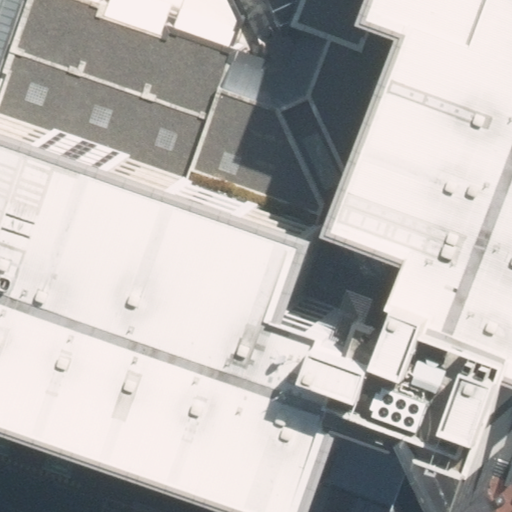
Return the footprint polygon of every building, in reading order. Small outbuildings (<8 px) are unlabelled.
[(0,0),(0,90),(0,91),(32,0),(0,0)] [(511,0),(410,0),(432,9),(360,208),(436,238),(423,279),(428,283),(411,334),(357,316),(361,308),(319,294),(349,213),(0,91),(0,90),(0,385),(341,505),(378,400),(452,426),(434,475),(486,494),(511,421),(511,0)] [(235,44),(108,0),(32,0),(0,91),(349,213),(360,208),(432,9),(410,0),(301,0),(295,19),(307,24),(338,34),(316,91),(287,106),(227,84),(238,54),(241,46),(235,44)] [(108,0),(235,44),(245,17),(236,0),(108,0)] [(275,0),(291,31),(295,19),(301,0),(275,0)] [(289,72),(238,54),(227,84),(287,106),(316,91),(338,34),(307,24),(289,72)]
